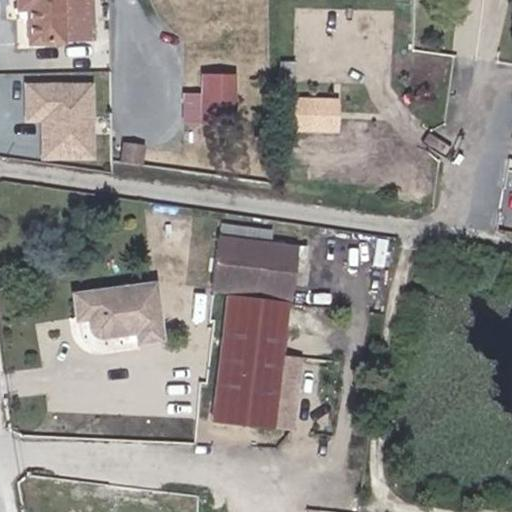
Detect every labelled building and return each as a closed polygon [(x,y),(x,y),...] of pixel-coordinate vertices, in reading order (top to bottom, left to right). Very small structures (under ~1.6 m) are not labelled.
[(80,0),(4,0),(5,7),(7,10),(14,10),(14,34),(81,34),(80,0)] [(294,82),(294,60),(277,60),(277,82),(294,82)] [(230,122),(232,73),(200,72),(200,91),(199,121),(230,122)] [(43,119),(43,157),(99,158),(100,80),(26,79),(25,119),(43,119)] [(199,121),(200,91),(182,91),(181,120),(199,121)] [(332,131),(332,101),(291,101),(291,131),(332,131)] [(139,165),(142,147),(125,145),(122,162),(139,165)] [(277,289),(283,234),(208,225),(201,280),(277,289)] [(151,285),(69,294),(73,318),(85,316),(86,321),(87,323),(91,329),(94,332),(97,333),(104,335),(120,333),(121,339),(128,342),(161,338),(151,285)] [(285,306),(227,297),(211,402),(288,414),(291,389),(272,387),(273,383),(293,387),(300,341),(280,339),(285,306)]
